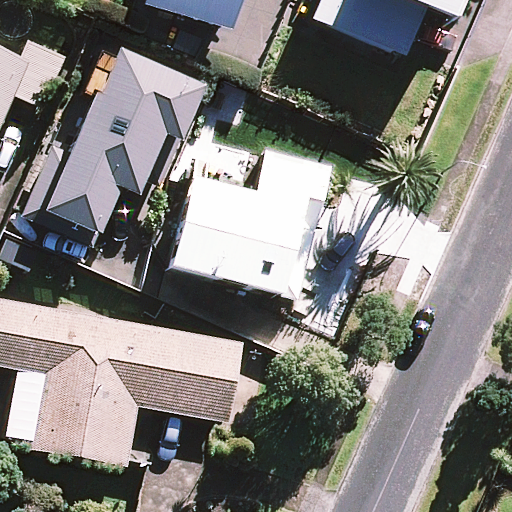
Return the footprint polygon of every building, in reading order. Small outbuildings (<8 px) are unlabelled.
[(138,0),(136,10),(221,35),(230,0),(138,0)] [(321,0),(310,25),(394,63),(414,17),(439,29),(452,0),(321,0)] [(0,106),(5,95),(38,110),(61,61),(24,44),(20,54),(0,44),(0,106)] [(150,194),(164,164),(149,157),(157,139),(172,146),(196,93),(110,54),(37,215),(91,240),(112,192),(129,200),(135,187),(150,194)] [(324,171),(261,156),(250,198),(187,183),(165,270),(292,302),(324,171)] [(237,347),(0,304),(0,369),(15,372),(2,447),(123,468),(133,409),(223,425),(237,347)]
